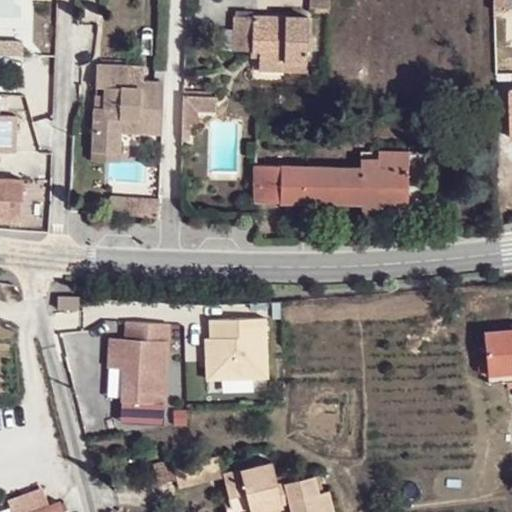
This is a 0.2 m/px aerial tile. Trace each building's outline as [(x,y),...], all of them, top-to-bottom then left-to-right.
[(283,60),(283,71),(305,72),(306,18),(233,16),(232,51),(259,52),(259,59),(283,60)] [(0,56),(21,58),(22,45),(0,43),(0,56)] [(258,70),(283,71),(283,60),(259,59),(258,70)] [(159,140),(162,89),(125,87),(126,74),(93,72),(92,93),(102,94),(101,114),(91,114),(88,158),(116,158),(117,138),(159,140)] [(92,93),(91,114),(101,114),(102,94),(92,93)] [(183,94),(182,122),(192,123),(191,110),(216,111),(216,96),(183,94)] [(16,118),(0,117),(0,153),(14,154),(16,118)] [(259,136),(296,137),(296,124),(259,124),(259,136)] [(360,168),(253,165),(253,201),(360,204),(379,204),(406,205),(408,151),(360,150),(360,168)] [(116,167),(116,158),(88,158),(88,166),(116,167)] [(0,190),(0,230),(21,233),(23,192),(0,190)] [(379,204),(360,204),(360,217),(378,217),(379,204)] [(75,282),(54,282),(54,293),(76,293),(75,282)] [(268,379),(263,320),(209,324),(210,343),(206,343),(209,384),(268,379)] [(511,324),(483,327),(486,353),(483,354),(481,355),(479,358),(479,361),(480,363),(481,365),(483,367),(487,367),(506,365),(507,375),(511,374),(511,324)] [(168,412),(167,332),(125,332),(125,349),(125,378),(125,412),(168,412)] [(125,378),(125,349),(110,349),(110,378),(125,378)] [(506,365),(487,367),(488,377),(507,375),(506,365)] [(224,473),(220,457),(205,461),(211,479),(225,475),(224,473)] [(211,479),(205,461),(185,466),(190,485),(211,479)] [(272,461),(224,473),(225,475),(234,511),(252,511),(253,511),(289,502),(291,511),(334,511),(329,489),(320,492),(314,475),(278,485),(272,461)] [(185,466),(175,470),(179,488),(190,485),(185,466)] [(64,511),(61,501),(31,511),(64,511)]
